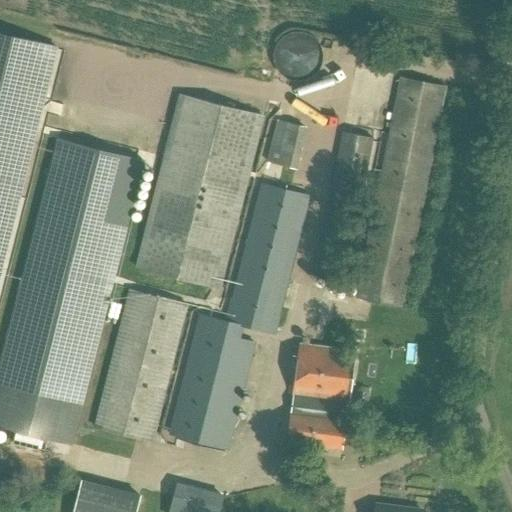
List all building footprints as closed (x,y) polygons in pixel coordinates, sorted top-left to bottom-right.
[(321,56),(319,47),(317,42),(314,39),(309,35),(306,34),(302,33),(296,32),(292,32),(288,34),(284,36),(280,39),(275,46),(273,52),(273,56),(273,60),(275,65),(279,72),(286,77),(291,79),(295,80),(300,80),(305,78),(313,74),(316,70),(319,65),(320,61),(321,56)] [(0,278),(56,48),(0,34),(0,278)] [(402,306),(445,87),(401,78),(357,297),(402,306)] [(220,287),(262,119),(261,118),(261,117),(179,96),(136,267),(218,288),(219,286),(220,287)] [(296,170),(307,127),(276,119),(266,162),(296,170)] [(344,281),(372,138),(343,132),(314,275),(344,281)] [(56,141),(21,280),(0,361),(0,428),(10,431),(8,442),(44,451),(47,440),(72,446),(109,302),(144,164),(56,141)] [(274,334),(309,196),(262,184),(227,321),(200,315),(196,328),(188,363),(170,434),(227,449),(244,378),(254,342),(245,339),(240,338),(243,326),(274,334)] [(151,441),(186,304),(130,290),(95,427),(151,441)] [(300,344),(286,443),(341,450),(345,420),(348,401),(355,352),(300,344)] [(136,511),(141,494),(81,479),(71,511),(136,511)]
